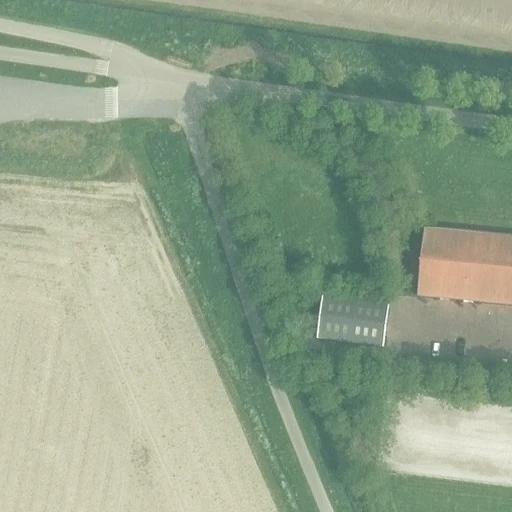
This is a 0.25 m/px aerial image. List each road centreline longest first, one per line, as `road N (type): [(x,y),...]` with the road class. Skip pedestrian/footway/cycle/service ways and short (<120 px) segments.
road 1 (unclassified): [(326,511),(177,79)]
road 2 (unclassified): [(511,125),(177,79)]
road 3 (unclassified): [(177,79),(106,49),(0,24)]
road 4 (unclassified): [(0,81),(115,98),(177,79)]
road 5 (unclassified): [(0,54),(177,79)]
